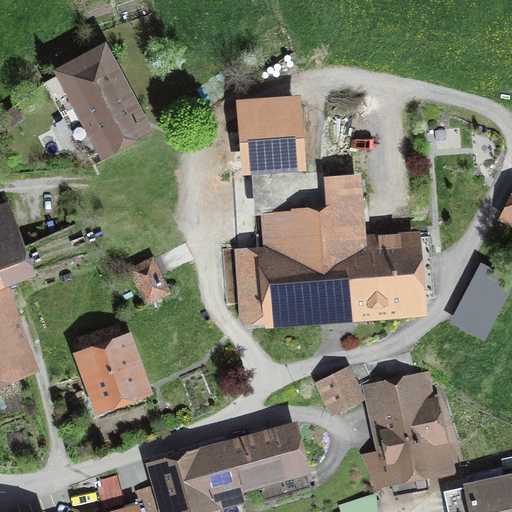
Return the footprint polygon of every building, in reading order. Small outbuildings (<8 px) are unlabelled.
[(82,110),(103,150),(144,128),(103,53),(46,83),(65,119),(82,110)] [(329,171),(303,173),(299,115),(248,118),(252,167),(260,166),(264,215),(265,215),(268,255),(240,256),(245,317),(417,305),(417,299),(434,297),(430,237),(361,242),(357,180),(330,182),(329,171)] [(0,208),(0,375),(22,367),(0,307),(0,282),(27,273),(19,250),(24,248),(8,205),(0,208)] [(132,271),(148,302),(168,292),(151,261),(132,271)] [(456,322),(483,336),(511,283),(484,269),(456,322)] [(118,328),(81,341),(102,403),(140,389),(118,328)] [(344,369),(320,381),(334,409),(358,397),(344,369)] [(433,396),(420,399),(416,382),(374,390),(384,438),(385,437),(389,473),(391,473),(395,492),(427,486),(424,472),(448,467),(433,396)] [(311,490),(294,429),(228,447),(242,499),(263,493),(265,502),(311,490)] [(153,467),(165,511),(194,511),(242,499),(228,447),(153,467)] [(511,511),(511,478),(446,493),(450,511),(511,511)] [(152,495),(143,498),(146,511),(155,511),(157,511),(152,495)] [(378,511),(376,498),(308,511),(378,511)]
